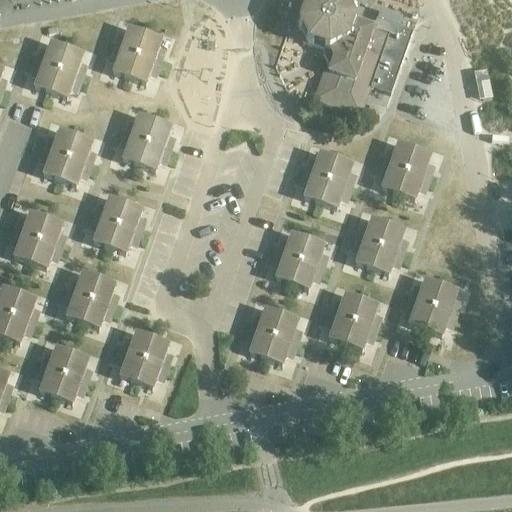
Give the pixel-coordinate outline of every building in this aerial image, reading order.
[(331,70),(317,105),(344,114),(346,107),(356,112),(365,91),(390,100),(412,37),(403,35),(376,26),(373,31),(356,26),(347,5),(333,0),(318,0),(304,7),(296,27),(307,50),(325,54),(322,57),(324,63),(327,67),(331,70)] [(379,13),(376,23),(399,31),(402,21),(379,13)] [(116,69),(113,78),(145,89),(148,80),(158,75),(162,63),(158,54),(161,45),(128,33),(125,43),(116,47),(111,60),(116,69)] [(37,83),(34,93),(67,104),(70,95),(79,91),(83,78),(79,69),(82,60),(50,48),(46,58),(37,62),(33,74),(37,83)] [(474,77),(478,105),(491,103),(487,75),(474,77)] [(126,156),(122,165),(155,177),(158,167),(167,163),(172,151),(167,142),(171,132),(138,121),(135,130),(126,134),(121,147),(126,156)] [(46,171),(43,180),(76,192),(79,183),(88,178),(93,166),(88,157),(91,147),(59,136),(56,145),(46,150),(42,162),(46,171)] [(385,185),(382,194),(414,205),(418,196),(427,192),(431,179),(427,170),(430,161),(397,149),(394,159),(385,163),(380,175),(385,185)] [(307,194),(304,203),(336,214),(340,205),(349,201),(353,188),(349,179),(352,170),(319,158),(316,168),(307,172),(302,184),(307,194)] [(96,238),(93,248),(125,259),(129,250),(138,246),(142,233),(138,224),(141,215),(109,203),(105,213),(96,217),(92,229),(96,238)] [(62,230),(29,218),(26,228),(17,232),(13,244),(17,253),(14,263),(46,274),(49,265),(59,261),(63,248),(59,239),(62,230)] [(359,260),(355,269),(388,280),(391,271),(400,267),(405,254),(400,245),(404,236),(371,224),(368,234),(358,238),(354,250),(359,260)] [(279,274),(275,284),(308,295),(311,286),(320,281),(325,269),(320,260),(324,251),(291,239),(288,249),(278,253),(274,265),(279,274)] [(69,313),(66,323),(98,334),(102,325),(111,321),(115,308),(111,299),(114,290),(82,278),(79,287),(69,292),(65,304),(69,313)] [(412,320),(409,330),(441,341),(445,332),(454,327),(458,315),(454,306),(457,297),(424,285),(421,294),(412,299),(408,311),(412,320)] [(0,342),(19,349),(23,340),(32,336),(36,323),(32,314),(35,305),(3,293),(0,300),(0,342)] [(332,335),(329,344),(362,356),(365,346),(374,342),(378,330),(374,320),(377,311),(345,300),(341,309),(332,314),(328,326),(332,335)] [(252,350),(249,359),(282,370),(285,361),(294,357),(298,344),(294,335),(297,326),(265,314),(261,324),(252,328),(248,341),(252,350)] [(123,373),(120,382),(152,394),(155,384),(165,380),(169,368),(165,359),(168,350),(135,338),(132,347),(123,351),(118,364),(123,373)] [(42,388),(39,397),(72,409),(75,400),(84,395),(89,383),(84,374),(88,365),(55,353),(52,362),(43,367),(38,379),(42,388)] [(0,412),(5,410),(9,398),(5,389),(8,380),(0,376),(0,412)]
